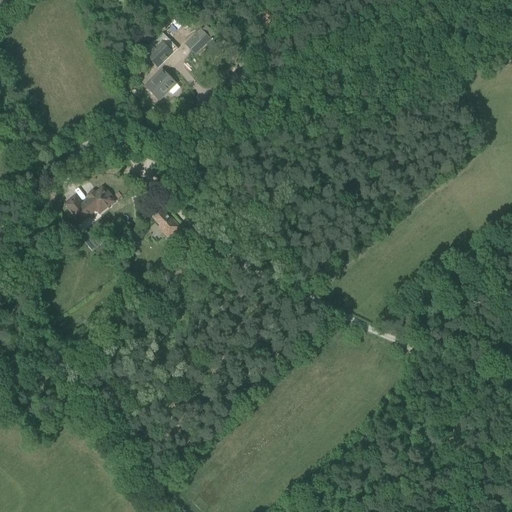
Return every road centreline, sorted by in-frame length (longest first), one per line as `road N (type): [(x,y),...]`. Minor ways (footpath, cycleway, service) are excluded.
road 1 (track): [(154,143),(144,175),(191,229),(312,300)]
road 2 (unclassified): [(312,300),(419,346),(511,401)]
road 3 (track): [(283,511),(384,414),(419,346)]
